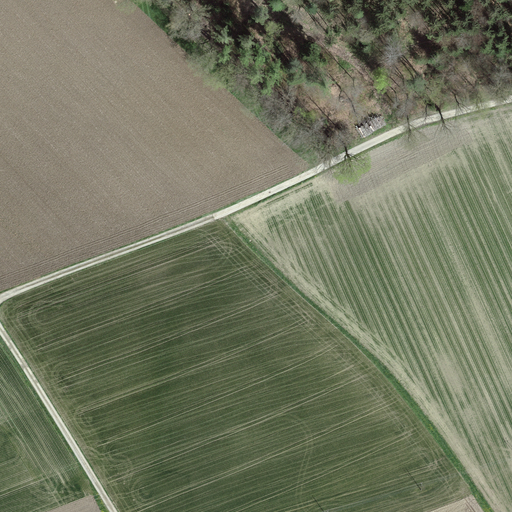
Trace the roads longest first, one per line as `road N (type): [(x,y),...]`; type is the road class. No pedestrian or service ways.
road 1 (track): [(0,299),(221,214),(329,162)]
road 2 (track): [(329,162),(157,0)]
road 3 (track): [(0,327),(114,511)]
road 4 (track): [(329,162),(408,126),(511,98)]
